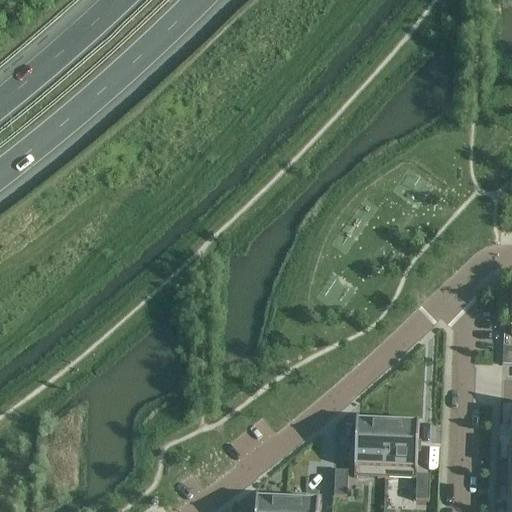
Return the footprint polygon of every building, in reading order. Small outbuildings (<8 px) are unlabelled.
[(385,480),(387,420),(369,419),(369,423),(358,422),(358,421),(356,421),(354,479),(385,480)] [(405,421),(387,420),(385,480),(416,482),(419,424),(417,424),(417,425),(405,424),(405,421)] [(335,473),(333,499),(347,500),(348,474),(335,473)] [(417,477),(416,503),(428,503),(429,478),(417,477)] [(286,511),(288,498),(269,497),(269,500),(258,500),(258,499),(256,499),(255,511),(286,511)] [(305,499),(288,498),(286,511),(317,511),(318,502),(316,502),(316,503),(305,502),(305,499)]
